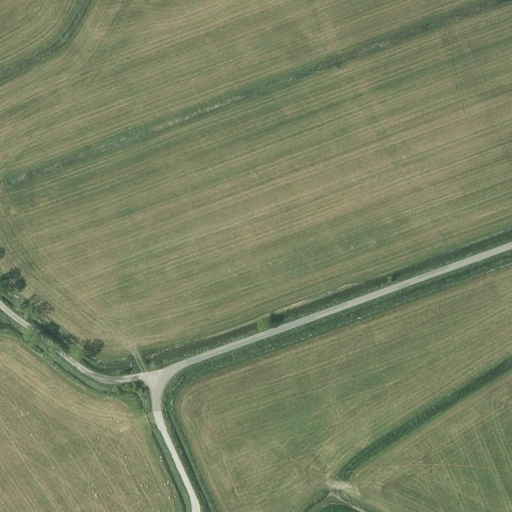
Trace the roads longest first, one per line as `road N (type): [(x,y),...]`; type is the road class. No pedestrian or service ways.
road 1 (tertiary): [(160,382),(176,368),(511,248)]
road 2 (unclassified): [(160,382),(88,377),(0,307)]
road 3 (tertiary): [(196,511),(155,411),(160,382)]
